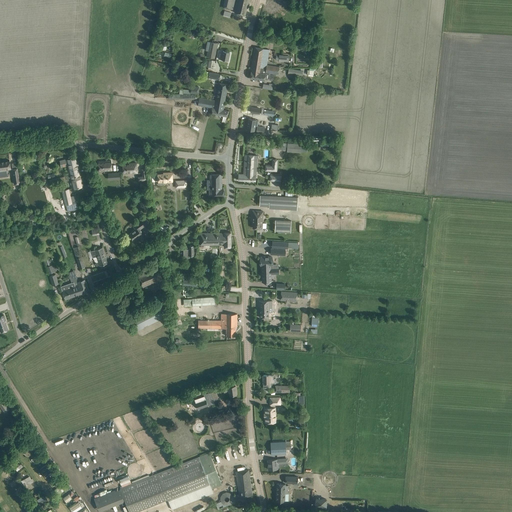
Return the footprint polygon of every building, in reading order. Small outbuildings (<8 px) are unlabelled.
[(224,0),(223,7),(233,10),(234,0),(224,0)] [(248,0),(237,0),(234,13),(245,15),(248,0)] [(287,9),(288,4),(283,3),(281,11),(272,8),(270,16),(283,19),(285,12),(284,11),(285,8),(287,9)] [(214,58),(217,43),(207,41),(206,50),(208,50),(207,56),(214,58)] [(267,65),(269,49),(260,48),(255,47),(251,71),(259,72),(260,67),(266,68),(267,65)] [(218,59),(223,60),(228,61),(230,52),(223,51),(222,54),(219,53),(218,59)] [(280,67),(267,65),(266,68),(260,67),(259,72),(251,71),(250,78),(265,81),(266,73),(265,73),(265,72),(278,74),(280,67)] [(198,105),(212,107),(211,113),(222,116),(227,116),(228,110),(223,109),(225,102),(228,84),(218,82),(215,100),(199,97),(198,105)] [(256,132),(264,133),(265,127),(258,126),(259,120),(256,120),(249,118),(247,129),(256,131),(256,132)] [(287,143),(287,151),(300,152),(301,151),(307,151),(307,144),(287,143)] [(256,171),(257,155),(245,154),(244,170),(256,171)] [(70,175),(79,173),(76,157),(67,159),(70,175)] [(264,170),(277,171),(277,159),(272,159),(272,165),(265,165),(264,170)] [(10,160),(0,161),(0,176),(8,175),(7,169),(11,169),(10,160)] [(106,161),(98,162),(99,171),(112,170),(111,160),(106,161)] [(133,173),(137,172),(137,163),(129,163),(129,164),(123,164),(123,173),(133,172),(133,173)] [(256,181),(256,171),(244,170),(244,174),(238,174),(238,180),(256,181)] [(158,174),(152,174),(152,183),(158,182),(158,184),(167,184),(167,181),(172,181),(172,172),(163,172),(163,173),(158,174)] [(73,188),(78,187),(82,186),(79,173),(70,175),(66,176),(67,181),(71,180),(73,188)] [(210,190),(209,190),(209,196),(224,196),(224,188),(222,189),(222,174),(210,174),(210,190)] [(77,201),(71,203),(68,189),(63,190),(66,204),(67,211),(79,209),(77,201)] [(298,197),(274,196),(260,195),(259,206),(269,206),(269,208),(270,208),(297,210),(298,197)] [(253,210),(252,220),(253,220),(253,228),(262,228),(266,228),(266,222),(262,222),(263,211),(253,210)] [(144,234),(140,229),(148,223),(144,218),(133,226),(135,229),(131,231),(132,232),(129,234),(133,240),(140,236),(140,237),(144,234)] [(283,232),(283,220),(275,220),(275,232),(283,232)] [(219,233),(219,245),(224,245),(224,247),(231,247),(231,232),(224,232),(224,233),(219,233)] [(200,233),(200,238),(200,245),(219,245),(219,233),(200,233)] [(67,256),(63,245),(58,246),(63,258),(67,256)] [(189,249),(184,249),(184,258),(189,258),(189,255),(194,255),(194,250),(194,245),(189,245),(189,249)] [(82,257),(79,250),(78,246),(73,248),(77,259),(82,257)] [(93,257),(97,256),(104,253),(102,247),(91,251),(93,257)] [(104,253),(97,256),(93,257),(93,259),(94,259),(95,261),(96,262),(99,262),(101,268),(105,267),(104,264),(107,263),(104,253)] [(262,265),(262,266),(272,266),(272,262),(272,260),(272,256),(268,257),(268,256),(265,256),(265,257),(261,257),(261,261),(261,262),(261,265),(262,265)] [(49,274),(50,273),(57,271),(54,264),(52,264),(50,258),(45,260),(49,274)] [(272,266),(262,266),(262,275),(262,281),(266,281),(267,281),(269,281),(268,274),(279,273),(279,268),(272,268),(272,266)] [(162,278),(158,269),(138,276),(143,287),(162,278)] [(59,283),(56,274),(49,276),(52,285),(59,283)] [(88,291),(87,286),(84,279),(78,282),(76,274),(70,276),(72,282),(72,283),(74,282),(75,287),(74,288),(77,295),(88,291)] [(61,286),(65,299),(77,295),(74,288),(75,287),(74,282),(72,283),(72,282),(61,286)] [(297,292),(281,291),(280,300),(296,301),(297,292)] [(183,305),(214,304),(214,297),(183,298),(183,305)] [(273,300),(260,301),(260,305),(261,317),(270,317),(269,305),(273,305),(273,300)] [(157,304),(130,317),(135,327),(137,331),(144,327),(144,326),(147,324),(148,325),(161,319),(160,318),(163,316),(161,311),(164,309),(161,303),(158,305),(157,304)] [(226,328),(226,336),(235,336),(236,326),(237,326),(237,314),(221,313),(221,320),(198,320),(198,328),(226,328)] [(6,321),(4,314),(0,315),(0,329),(1,332),(8,329),(6,323),(5,321),(6,321)] [(263,382),(263,388),(271,387),(271,383),(276,383),(276,378),(274,378),(273,374),(273,375),(269,375),(263,375),(263,374),(263,379),(262,379),(263,382)] [(228,384),(223,385),(224,390),(229,390),(229,395),(237,394),(235,386),(228,386),(228,384)] [(215,390),(207,393),(211,404),(219,401),(215,390)] [(264,417),(265,417),(265,422),(276,422),(275,407),(275,404),(280,404),(280,397),(270,397),(270,404),(271,404),(271,407),(265,407),(265,413),(264,413),(264,417)] [(205,399),(196,402),(198,409),(207,405),(205,399)] [(271,454),(276,454),(286,454),(286,450),(291,449),(290,441),(285,441),(270,442),(271,454)] [(28,444),(21,451),(24,454),(31,447),(28,444)] [(33,462),(35,460),(36,462),(42,459),(38,453),(30,458),(33,462)] [(129,511),(131,511),(167,498),(171,508),(213,492),(212,488),(219,486),(212,468),(214,467),(213,465),(212,465),(209,458),(202,461),(201,456),(131,483),(122,486),(120,487),(129,511)] [(66,471),(68,469),(60,458),(58,459),(66,471)] [(269,469),(274,469),(279,468),(278,464),(283,464),(282,458),(273,459),(268,459),(269,469)] [(236,471),(239,497),(252,495),(249,470),(236,471)] [(26,485),(33,482),(30,476),(21,480),(22,483),(24,482),(26,485)] [(275,500),(275,501),(285,501),(285,500),(288,500),(288,493),(288,485),(285,485),(285,483),(276,483),(275,500)] [(75,509),(76,511),(82,507),(79,501),(69,507),(71,511),(75,509)]
